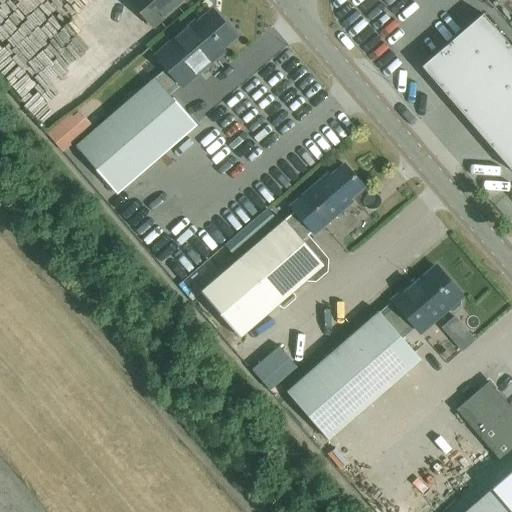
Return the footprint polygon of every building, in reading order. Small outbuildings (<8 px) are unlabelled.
[(113,0),(86,27),(106,48),(134,20),(113,0)] [(129,0),(153,27),(181,3),(186,3),(189,0),(129,0)] [(235,37),(213,11),(197,24),(196,22),(156,56),(166,69),(76,146),(117,193),(195,125),(169,95),(181,85),(182,87),(215,59),(213,56),(235,37)] [(422,67),(511,169),(511,49),(482,15),(422,67)] [(0,33),(0,71),(19,56),(0,33)] [(0,74),(0,76),(1,78),(9,71),(33,100),(44,91),(52,100),(62,91),(53,80),(50,83),(30,59),(34,56),(18,37),(10,44),(21,57),(0,74)] [(38,132),(53,153),(87,129),(72,108),(38,132)] [(250,184),(270,169),(263,161),(244,176),(250,184)] [(308,237),(313,233),(314,234),(343,210),(341,207),(364,187),(344,164),(330,176),(328,174),(290,207),(295,212),(201,293),(240,338),(306,282),(315,282),(327,272),(328,259),(308,237)] [(241,233),(246,239),(260,227),(255,220),(241,233)] [(215,223),(197,232),(206,250),(224,241),(215,223)] [(461,296),(436,267),(416,284),(414,282),(379,312),(287,392),(328,440),(420,360),(398,334),(411,323),(419,332),(432,321),(430,319),(438,313),(439,315),(447,309),(449,311),(453,311),(459,305),(460,301),(458,299),(461,296)] [(511,412),(487,383),(454,411),(499,463),(511,451),(511,412)] [(511,511),(511,472),(465,511),(511,511)]
